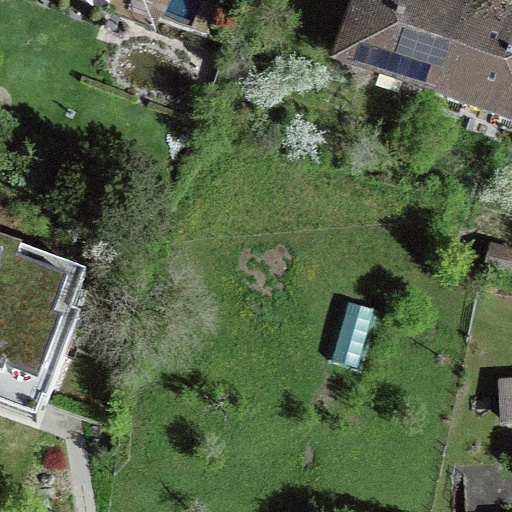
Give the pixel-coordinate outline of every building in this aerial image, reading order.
[(359,67),(436,94),(466,11),(434,0),(363,0),(359,12),(376,18),(359,67)] [(485,18),(466,11),(436,94),(511,120),(511,27),(503,24),(505,19),(487,13),(485,18)] [(0,398),(44,414),(46,406),(79,318),(70,315),(84,276),(0,245),(0,398)] [(511,274),(511,253),(494,249),(488,269),(511,275),(511,274)] [(511,383),(501,384),(502,420),(511,419),(511,383)] [(511,511),(511,463),(463,466),(465,511),(511,511)]
